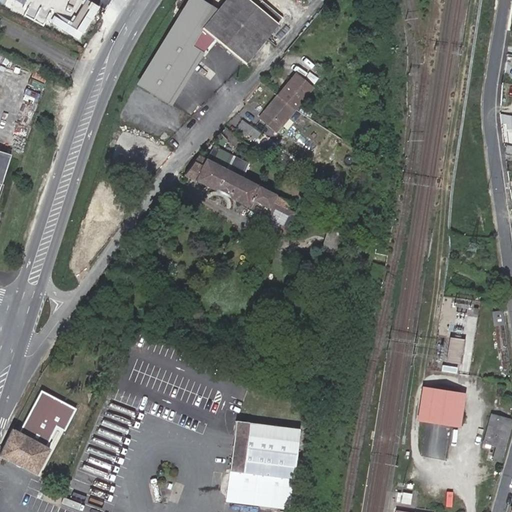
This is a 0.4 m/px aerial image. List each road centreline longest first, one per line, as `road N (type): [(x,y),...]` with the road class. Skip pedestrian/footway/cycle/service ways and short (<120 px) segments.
road 1 (unclassified): [(77,295),(169,170),(270,60)]
road 2 (tertiary): [(38,270),(95,97),(146,0)]
road 3 (residential): [(505,0),(488,101),(511,255)]
